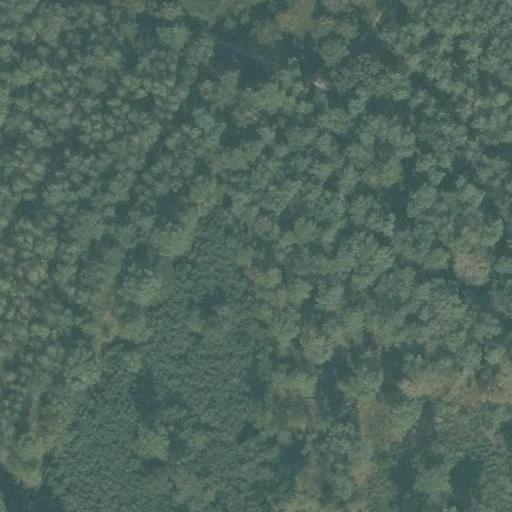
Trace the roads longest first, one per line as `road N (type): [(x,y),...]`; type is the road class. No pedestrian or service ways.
road 1 (track): [(0,484),(281,65),(333,87)]
road 2 (track): [(511,236),(333,87)]
